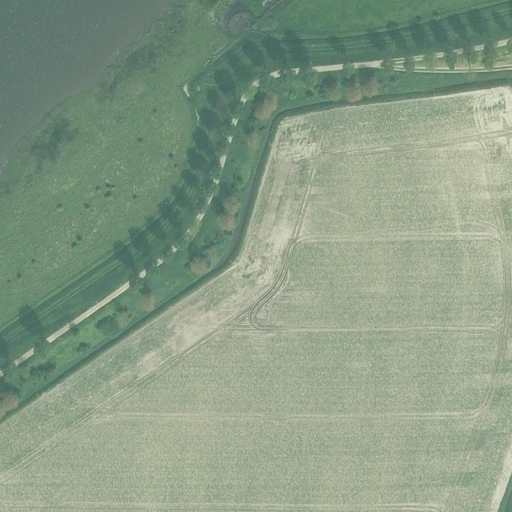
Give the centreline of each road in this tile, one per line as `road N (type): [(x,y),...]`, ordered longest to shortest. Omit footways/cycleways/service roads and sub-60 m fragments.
road 1 (track): [(0,371),(161,261),(200,214),(240,100),(261,76),(369,63)]
road 2 (track): [(369,63),(511,39)]
road 3 (track): [(369,63),(511,69)]
